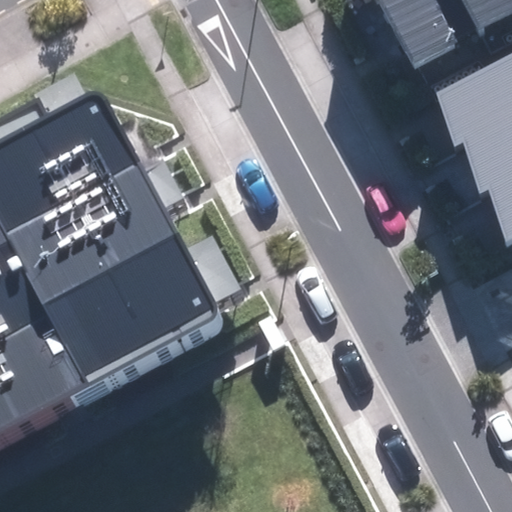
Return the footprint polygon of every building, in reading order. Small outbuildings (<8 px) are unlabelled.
[(454,0),(380,0),(413,60),(470,29),(454,0)] [(511,0),(454,0),(470,29),(511,6),(511,0)] [(511,54),(439,94),(511,227),(511,54)] [(121,126),(0,190),(0,468),(237,342),(121,126)] [(288,362),(238,388),(277,463),(327,437),(288,362)]
